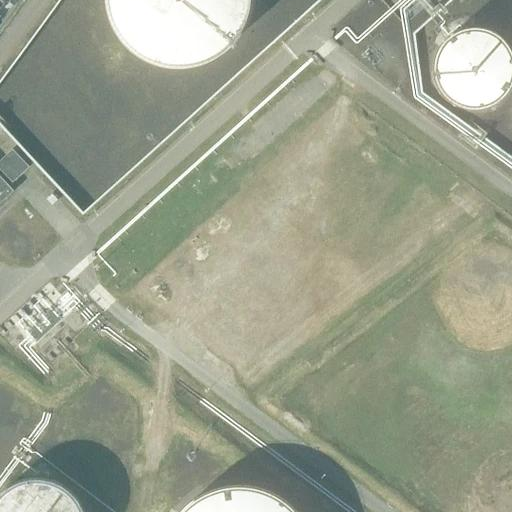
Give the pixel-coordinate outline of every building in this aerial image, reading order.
[(107,0),(109,8),(113,22),(122,36),(130,45),(142,54),(155,60),(172,64),(191,63),(207,59),(223,50),(235,37),(246,20),(251,2),(250,0),(107,0)] [(511,50),(510,48),(509,44),(506,41),(504,39),(501,36),(498,34),(495,32),(492,30),(489,29),(485,28),(481,27),(478,27),(474,27),(470,27),(467,27),(463,28),(460,29),(456,31),(453,33),(450,35),(447,37),(445,40),(443,43),(440,46),(439,49),(437,52),(436,56),(435,60),(435,63),(435,67),(435,70),(435,74),(436,78),(437,81),(439,85),(440,88),(442,91),(445,94),(447,96),(450,99),(453,101),(456,103),(460,104),(463,105),(467,106),(470,107),(474,107),(478,107),(481,107),(485,106),(488,105),(492,103),(495,102),(498,100),(501,98),(504,95),(506,92),(509,89),(510,86),(511,83),(511,50)] [(28,166),(12,149),(0,160),(0,168),(12,182),(28,166)] [(0,201),(12,190),(9,186),(0,177),(0,201)] [(511,511),(511,450),(511,451),(508,451),(505,452),(501,453),(497,454),(494,456),(491,458),(487,460),(484,462),(482,464),(479,467),(477,470),(474,473),(472,476),(471,480),(469,483),(468,487),(467,490),(466,494),(466,498),(466,502),(466,505),(466,509),(466,511),(511,511)] [(85,511),(84,510),(83,507),(81,503),(80,500),(78,497),(75,494),(73,492),(70,489),(67,487),(64,485),(61,483),(58,481),(54,480),(51,479),(47,478),(44,477),(40,477),(36,477),(33,477),(29,477),(25,478),(22,479),(18,480),(15,482),(12,483),(9,485),(6,487),(3,490),(0,492),(0,511),(85,511)] [(259,487),(254,486),(250,485),(245,485),(241,484),(236,484),(232,485),(227,485),(223,486),(218,487),(214,488),(210,490),(206,492),(202,494),(198,496),(194,499),(191,501),(187,504),(184,508),(181,511),(180,511),(297,511),(296,510),(293,507),(290,504),(286,501),(283,498),(279,496),(275,494),(271,492),(267,490),(263,488),(259,487)]
